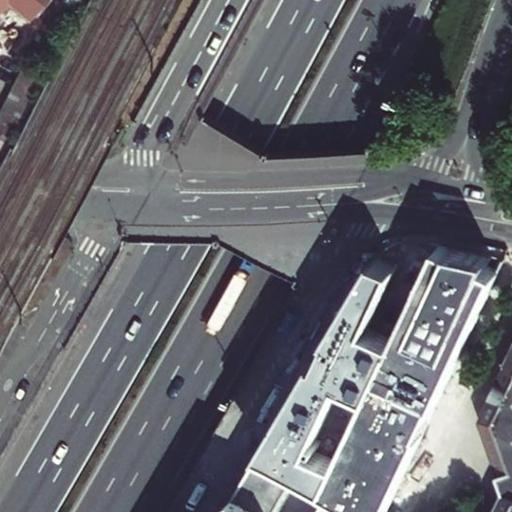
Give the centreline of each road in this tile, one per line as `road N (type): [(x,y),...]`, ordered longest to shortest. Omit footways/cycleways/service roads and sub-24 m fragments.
road 1 (trunk): [(311,0),(24,511)]
road 2 (trunk): [(103,511),(299,172)]
road 3 (trunk): [(126,511),(299,172)]
road 4 (residential): [(388,191),(204,511)]
road 5 (tertiary): [(120,198),(388,191)]
road 6 (residential): [(0,405),(120,198)]
road 7 (trunk): [(228,0),(120,198)]
road 8 (trunk): [(299,172),(390,0)]
road 9 (trunk): [(445,198),(511,19)]
road 10 (tertiary): [(0,201),(120,198)]
